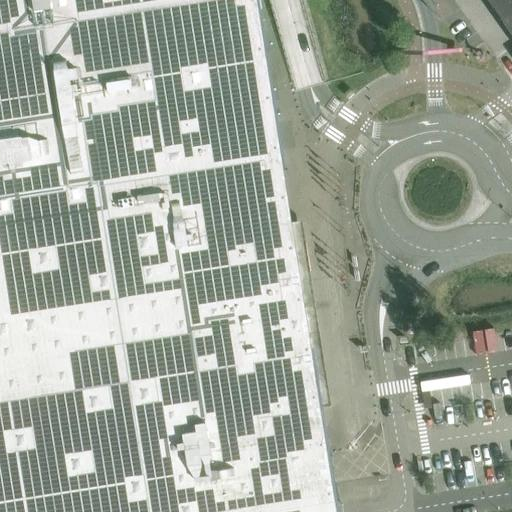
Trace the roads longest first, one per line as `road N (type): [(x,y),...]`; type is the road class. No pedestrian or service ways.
road 1 (unclassified): [(433,125),(404,135),(382,157),(376,206),(394,235),(425,251),(476,239)]
road 2 (unclassified): [(433,125),(432,32),(423,0)]
